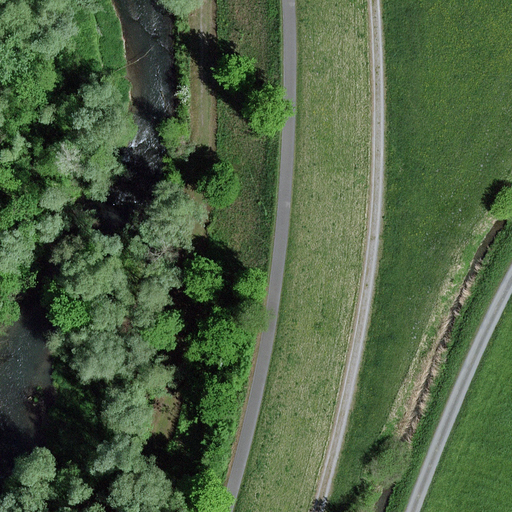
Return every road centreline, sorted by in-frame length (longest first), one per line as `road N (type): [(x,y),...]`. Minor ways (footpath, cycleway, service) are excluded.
road 1 (track): [(315,511),(357,345),(377,160),(367,0)]
road 2 (track): [(511,289),(495,314),(421,511)]
